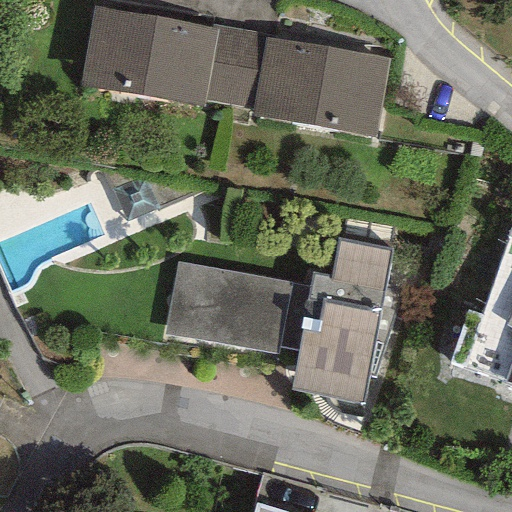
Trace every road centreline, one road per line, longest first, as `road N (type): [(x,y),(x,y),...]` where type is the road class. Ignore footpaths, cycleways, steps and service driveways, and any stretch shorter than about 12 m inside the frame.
road 1 (residential): [(511,511),(139,401),(66,439)]
road 2 (residential): [(407,0),(511,100)]
road 3 (residential): [(66,439),(0,315)]
